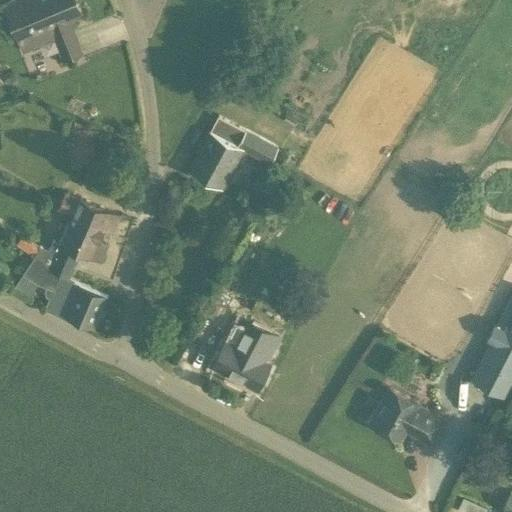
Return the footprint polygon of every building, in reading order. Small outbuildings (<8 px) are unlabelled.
[(84,51),(71,19),(82,15),(76,0),(5,0),(3,1),(23,52),(54,39),(63,60),(84,51)] [(218,115),(209,130),(188,170),(222,187),(243,148),(270,163),(279,146),(218,115)] [(77,164),(94,162),(91,128),(73,130),(77,164)] [(58,209),(73,215),(61,243),(53,240),(49,249),(40,244),(35,256),(36,257),(51,271),(60,275),(60,274),(69,277),(80,252),(100,260),(107,243),(99,239),(103,228),(112,232),(119,215),(66,191),(58,209)] [(107,297),(59,276),(60,275),(51,271),(36,257),(35,256),(35,257),(23,273),(46,286),(45,290),(46,296),(50,297),(46,307),(93,328),(107,297)] [(204,313),(213,318),(224,298),(215,293),(204,313)] [(504,396),(511,380),(511,316),(504,313),(498,326),(494,323),(487,337),(491,339),(471,378),(504,396)] [(262,349),(264,345),(269,335),(249,325),(244,335),(233,329),(214,366),(256,388),(273,354),(262,349)] [(448,418),(419,403),(419,401),(390,386),(371,423),(400,438),(404,430),(434,445),(448,418)] [(511,511),(511,489),(500,511),(511,511)] [(465,511),(484,511),(487,504),(462,496),(457,509),(465,511)]
